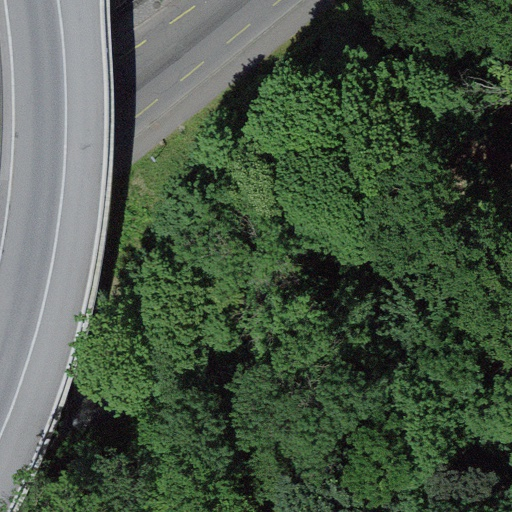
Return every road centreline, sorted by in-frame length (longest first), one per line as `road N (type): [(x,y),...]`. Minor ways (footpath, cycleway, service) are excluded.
road 1 (residential): [(32,0),(42,94),(37,211),(0,369)]
road 2 (tertiary): [(0,191),(244,0)]
